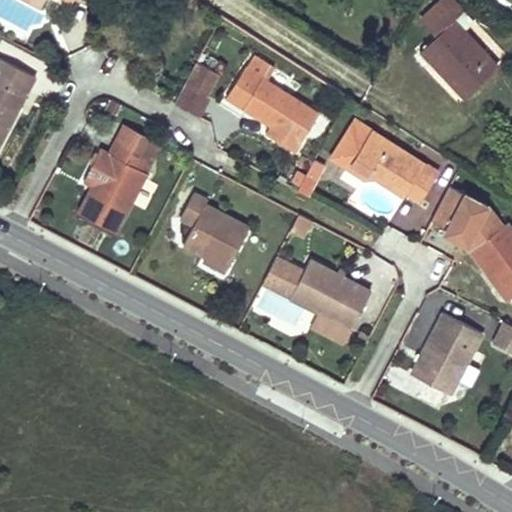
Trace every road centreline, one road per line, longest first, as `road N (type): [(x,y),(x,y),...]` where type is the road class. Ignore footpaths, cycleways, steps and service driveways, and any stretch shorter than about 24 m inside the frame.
road 1 (tertiary): [(0,235),(340,419)]
road 2 (residential): [(0,235),(95,66),(206,147)]
road 3 (residential): [(340,419),(422,256),(385,242)]
road 4 (tertiary): [(340,419),(504,511)]
